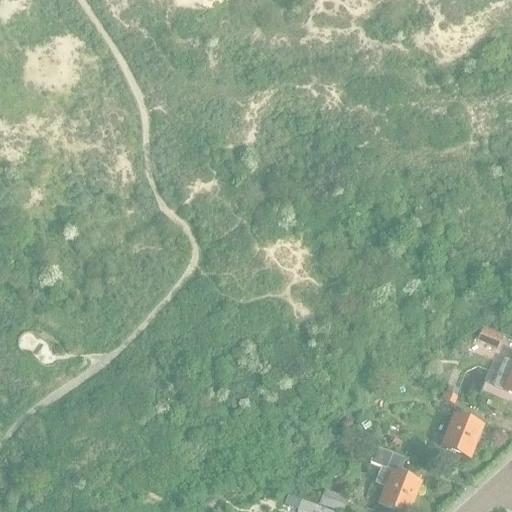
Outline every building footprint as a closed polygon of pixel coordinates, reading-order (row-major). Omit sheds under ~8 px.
[(498,350),(504,336),(482,327),(476,341),(498,350)] [(511,394),(511,362),(504,360),(493,387),(511,394)] [(453,405),(455,398),(444,393),(441,400),(453,405)] [(469,460),(483,426),(454,415),(440,448),(469,460)] [(394,511),(408,511),(420,483),(411,480),(413,476),(405,472),(403,476),(382,468),(375,483),(386,487),(378,505),(394,511)] [(341,511),(343,511),(348,501),(324,491),(319,503),(341,511)] [(329,511),(293,497),(289,506),(297,510),(297,511),(329,511)]
